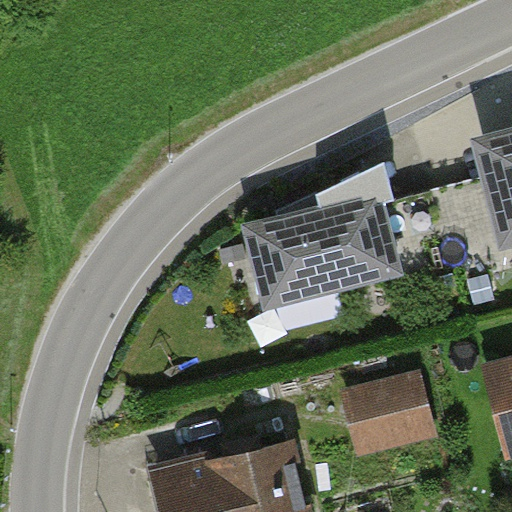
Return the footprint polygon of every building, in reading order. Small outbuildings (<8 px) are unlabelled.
[(504,271),(511,269),(511,117),(471,128),(484,192),(504,271)] [(268,305),(405,274),(387,178),(248,209),(268,305)] [(511,370),(484,378),(506,458),(511,455),(511,370)] [(420,379),(346,399),(366,470),(439,450),(420,379)] [(311,511),(292,436),(150,471),(159,511),(311,511)]
